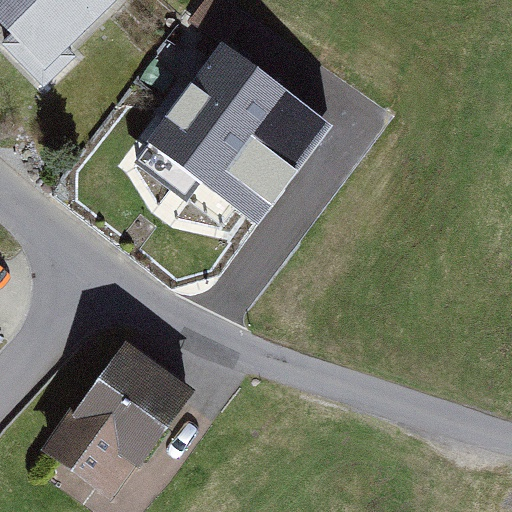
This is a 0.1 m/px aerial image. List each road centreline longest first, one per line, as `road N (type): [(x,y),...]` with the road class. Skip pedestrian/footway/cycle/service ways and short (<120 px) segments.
road 1 (residential): [(106,272),(210,333),(511,439)]
road 2 (residential): [(0,390),(106,272)]
road 3 (residential): [(0,188),(106,272)]
